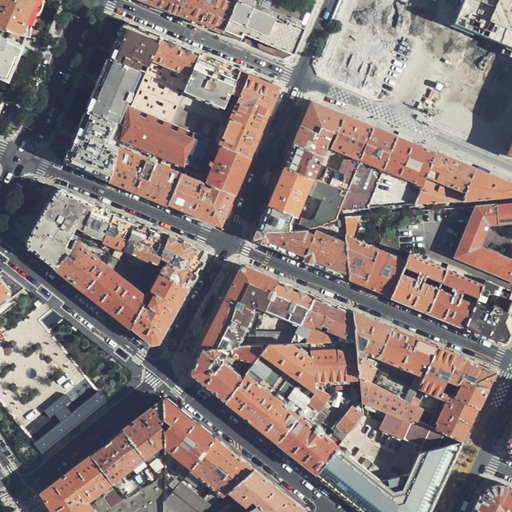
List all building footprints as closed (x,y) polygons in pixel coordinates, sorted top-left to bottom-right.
[(32,26),(44,0),(0,0),(0,28),(27,36),(32,26)] [(143,0),(177,14),(182,0),(143,0)] [(200,23),(222,33),(236,2),(230,0),(182,0),(177,14),(200,23)] [(294,54),(304,30),(302,29),(286,22),(285,24),(253,10),(257,0),(236,0),(236,2),(222,33),(240,40),(241,38),(243,34),(275,48),(272,55),(282,60),(294,54)] [(511,48),(511,0),(463,0),(454,23),(511,48)] [(161,38),(138,29),(136,31),(135,29),(132,27),(130,27),(126,27),(125,28),(123,29),(122,32),(122,34),(122,37),(120,37),(113,53),(110,58),(139,72),(142,64),(149,68),(161,38)] [(0,75),(3,77),(10,80),(19,60),(25,48),(22,47),(27,36),(0,28),(0,75)] [(169,42),(161,38),(149,68),(135,100),(133,104),(132,108),(170,124),(177,109),(184,91),(199,55),(190,51),(169,42)] [(219,63),(199,55),(184,91),(225,108),(231,92),(239,71),(219,63)] [(139,72),(110,58),(99,83),(88,111),(94,114),(116,124),(126,101),(133,104),(135,100),(133,99),(134,96),(130,94),(139,72)] [(244,73),(239,71),(231,92),(240,96),(249,75),(244,73)] [(279,88),(249,75),(240,96),(231,116),(227,114),(226,118),(229,119),(227,125),(222,123),(220,126),(213,142),(218,144),(221,145),(250,157),(264,123),(279,88)] [(303,121),(294,143),(327,158),(332,148),(331,148),(345,115),(311,102),(303,121)] [(128,106),(120,141),(184,166),(197,135),(170,124),(132,108),(128,106)] [(177,109),(170,124),(197,135),(213,142),(220,126),(177,109)] [(66,161),(111,180),(118,149),(107,145),(116,124),(94,114),(88,111),(77,137),(66,161)] [(359,121),(345,115),(331,148),(332,148),(360,159),(374,127),(359,121)] [(385,132),(374,127),(360,159),(358,164),(347,192),(339,211),(368,209),(397,137),(385,132)] [(197,135),(184,166),(183,168),(195,173),(205,149),(215,153),(218,144),(213,142),(197,135)] [(415,145),(397,137),(368,209),(416,205),(421,189),(410,185),(406,194),(391,188),(395,179),(396,179),(397,175),(423,185),(434,152),(415,145)] [(292,148),(284,167),(318,180),(327,158),(294,143),(292,148)] [(241,177),(250,157),(221,145),(206,180),(207,184),(211,186),(234,195),(241,177)] [(156,198),(169,203),(181,174),(118,149),(111,180),(123,185),(156,198)] [(455,161),(434,152),(423,185),(421,189),(416,205),(463,200),(476,170),(455,161)] [(321,181),(347,192),(358,164),(349,160),(343,161),(338,172),(327,168),(321,181)] [(277,184),(268,205),(296,218),(306,195),(320,201),(313,218),(309,222),(302,218),(296,231),(308,231),(335,221),(339,211),(347,192),(321,181),(318,180),(284,167),(277,184)] [(511,184),(500,180),(476,170),(463,200),(511,196),(511,184)] [(221,226),(234,195),(211,186),(210,188),(202,185),(203,182),(181,173),(181,174),(169,203),(197,215),(221,226)] [(84,230),(94,204),(69,193),(67,194),(64,192),(61,190),(59,190),(57,191),(54,193),(53,196),(52,199),(50,200),(42,215),(34,230),(34,233),(31,235),(29,238),(28,240),(29,244),(29,245),(29,246),(32,248),(37,249),(37,251),(58,268),(70,251),(66,248),(69,241),(75,244),(77,241),(81,235),(77,233),(80,228),(84,230)] [(488,225),(511,222),(511,202),(476,205),(454,257),(511,281),(511,260),(479,246),(488,225)] [(105,208),(94,204),(84,230),(104,238),(115,212),(105,208)] [(263,216),(258,230),(291,231),(296,218),(268,205),(263,216)] [(422,210),(376,214),(379,240),(409,244),(410,250),(429,257),(428,242),(425,242),(422,210)] [(125,217),(115,212),(104,238),(104,239),(124,248),(135,221),(125,217)] [(135,221),(124,248),(159,263),(161,255),(169,235),(152,228),(135,221)] [(353,282),(364,286),(378,248),(349,237),(350,230),(349,222),(342,222),(345,243),(349,280),(353,282)] [(290,255),(349,280),(345,243),(315,231),(314,233),(312,233),(311,235),(307,234),(308,231),(296,231),(291,231),(258,230),(254,239),(290,255)] [(164,265),(162,271),(189,286),(198,271),(207,253),(206,250),(187,242),(169,235),(161,255),(169,259),(168,264),(164,265)] [(106,265),(77,241),(75,244),(70,251),(58,268),(72,279),(87,292),(106,265)] [(378,292),(391,297),(406,260),(378,248),(364,286),(378,292)] [(414,307),(428,313),(446,270),(408,255),(406,260),(391,297),(414,307)] [(149,298),(106,265),(87,292),(109,309),(133,327),(146,303),(149,298)] [(235,281),(225,299),(251,312),(252,308),(260,309),(267,312),(278,280),(244,266),(242,266),(235,281)] [(451,322),(466,328),(470,318),(484,281),(448,266),(446,270),(428,313),(451,322)] [(11,298),(24,287),(2,269),(0,270),(0,316),(16,304),(11,298)] [(146,303),(133,327),(153,344),(159,343),(174,314),(189,286),(162,271),(152,289),(152,292),(155,293),(149,305),(146,303)] [(295,287),(278,280),(267,312),(296,325),(291,334),(257,333),(255,339),(253,347),(267,347),(289,347),(314,295),(295,287)] [(511,333),(511,292),(510,297),(499,293),(501,288),(484,281),(470,318),(466,328),(479,334),(504,345),(508,343),(511,333)] [(357,341),(354,312),(332,302),(314,295),(289,347),(315,345),(350,342),(357,341)] [(251,312),(225,299),(214,322),(201,347),(237,347),(254,313),(251,312)] [(380,357),(391,328),(374,320),(354,312),(357,341),(357,348),(359,374),(377,383),(382,372),(376,369),(377,367),(372,365),(374,361),(367,358),(369,353),(380,357)] [(424,377),(437,347),(411,336),(391,328),(380,357),(424,377)] [(253,347),(255,339),(248,338),(246,347),(253,347)] [(316,391),(304,406),(315,416),(330,394),(332,379),(360,380),(359,374),(357,348),(350,349),(350,342),(315,345),(316,391)] [(243,377),(224,401),(244,417),(276,442),(304,406),(316,391),(315,345),(289,347),(267,347),(256,361),(243,377)] [(237,347),(201,347),(189,372),(206,387),(224,401),(243,377),(226,363),(226,361),(230,354),(239,359),(256,361),(267,347),(253,347),(246,347),(237,347)] [(443,391),(459,356),(449,352),(437,347),(424,377),(420,387),(427,391),(420,406),(432,412),(443,391)] [(465,378),(487,388),(495,372),(478,365),(459,356),(443,391),(450,394),(457,382),(462,384),(465,378)] [(382,372),(377,383),(413,402),(419,388),(382,372)] [(338,445),(317,474),(327,482),(357,505),(365,511),(429,511),(452,464),(463,441),(436,428),(427,424),(432,412),(420,406),(413,402),(377,383),(359,374),(360,380),(361,394),(361,402),(410,421),(402,438),(414,444),(413,445),(415,450),(418,451),(408,470),(380,478),(374,474),(379,468),(365,457),(360,463),(338,445)] [(451,394),(479,406),(485,394),(487,388),(465,378),(462,384),(457,382),(450,394),(451,394)] [(60,422),(34,444),(41,452),(104,400),(98,392),(72,413),(66,406),(70,403),(64,395),(44,412),(50,419),(55,415),(60,422)] [(332,430),(343,439),(362,412),(361,402),(361,394),(332,430)] [(436,428),(463,441),(471,423),(479,406),(451,394),(436,428)] [(164,450),(164,400),(140,418),(120,432),(143,464),(164,450)] [(162,503),(216,439),(196,424),(164,400),(164,450),(182,462),(177,468),(164,461),(164,476),(162,503)] [(304,406),(276,442),(308,467),(317,474),(338,445),(343,439),(332,430),(326,437),(324,435),(325,433),(322,430),(322,429),(319,426),(322,422),(315,416),(304,406)] [(106,443),(91,454),(112,484),(143,464),(120,432),(106,443)] [(201,511),(255,470),(236,455),(216,439),(162,503),(163,511),(201,511)] [(41,492),(53,511),(106,511),(123,501),(115,489),(93,505),(94,506),(91,508),(87,503),(112,484),(91,454),(66,473),(41,492)] [(300,511),(304,509),(278,489),(255,470),(201,511),(300,511)] [(123,501),(106,511),(163,511),(162,503),(164,476),(123,501)] [(511,511),(511,487),(499,482),(493,482),(488,486),(485,489),(482,493),(473,511),(511,511)]
